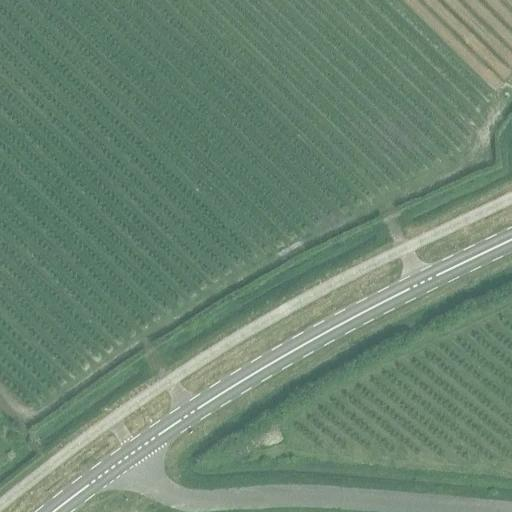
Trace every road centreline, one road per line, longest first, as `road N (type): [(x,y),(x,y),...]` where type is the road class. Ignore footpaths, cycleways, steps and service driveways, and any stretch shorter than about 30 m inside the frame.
road 1 (secondary): [(129,454),(304,336),(511,238)]
road 2 (unclassified): [(129,454),(161,487),(211,498),(446,511)]
